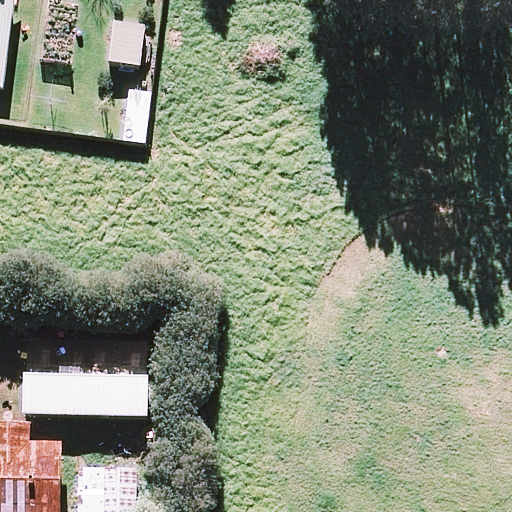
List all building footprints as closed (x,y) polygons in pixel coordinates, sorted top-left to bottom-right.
[(13,0),(0,0),(0,88),(3,88),(13,0)] [(146,29),(115,24),(110,63),(140,67),(146,29)] [(153,95),(132,92),(125,141),(146,144),(153,95)] [(148,417),(149,343),(28,341),(26,414),(148,417)] [(62,511),(64,435),(0,433),(0,511),(62,511)] [(138,511),(139,471),(82,471),(81,511),(138,511)]
